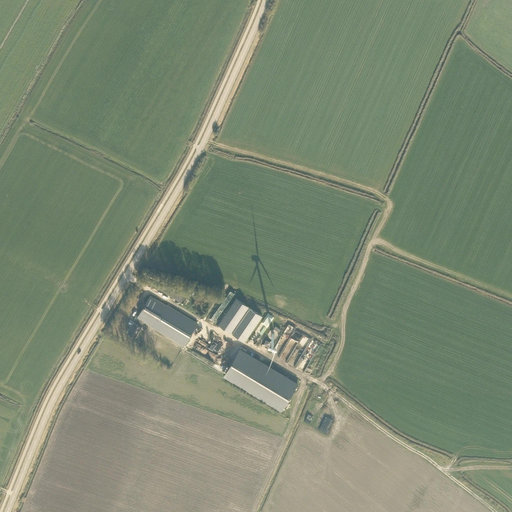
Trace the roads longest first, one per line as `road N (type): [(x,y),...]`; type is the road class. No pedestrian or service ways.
road 1 (secondary): [(7,511),(59,387),(196,157),(265,0)]
road 2 (track): [(310,380),(494,511)]
road 3 (track): [(372,243),(310,380)]
road 4 (track): [(310,380),(251,511)]
